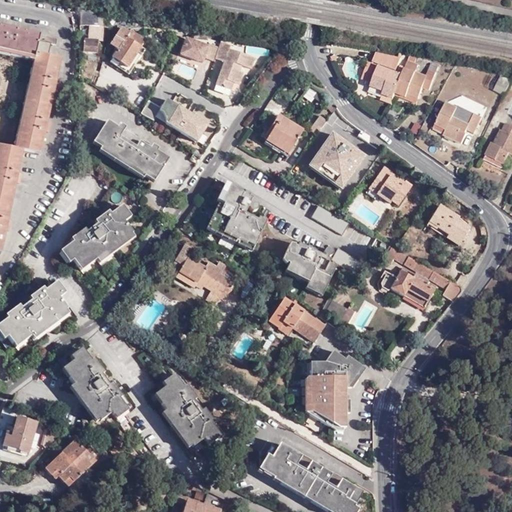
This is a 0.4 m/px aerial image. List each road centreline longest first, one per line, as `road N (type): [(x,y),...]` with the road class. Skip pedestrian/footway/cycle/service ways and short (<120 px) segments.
road 1 (residential): [(387,511),(394,397),(494,264),(502,229),(480,202),(344,102),(312,55)]
road 2 (residential): [(0,397),(123,298),(245,117),(282,72),(312,55)]
road 3 (residential): [(0,10),(56,18),(69,34),(44,172),(0,267)]
road 4 (unknown): [(365,255),(215,163)]
